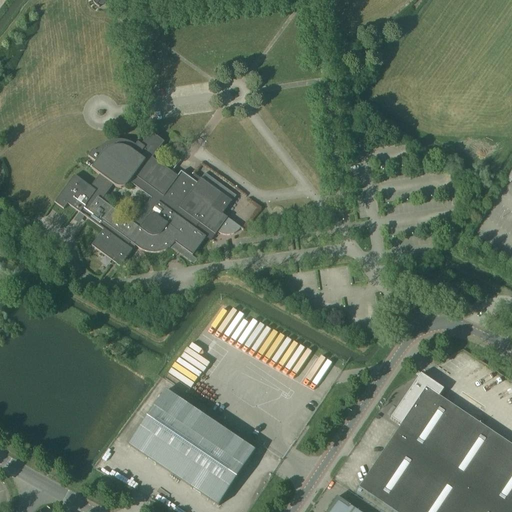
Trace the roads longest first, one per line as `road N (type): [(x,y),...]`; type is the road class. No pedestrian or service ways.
road 1 (unclassified): [(353,249),(126,282),(46,229)]
road 2 (unclassified): [(293,511),(422,326)]
